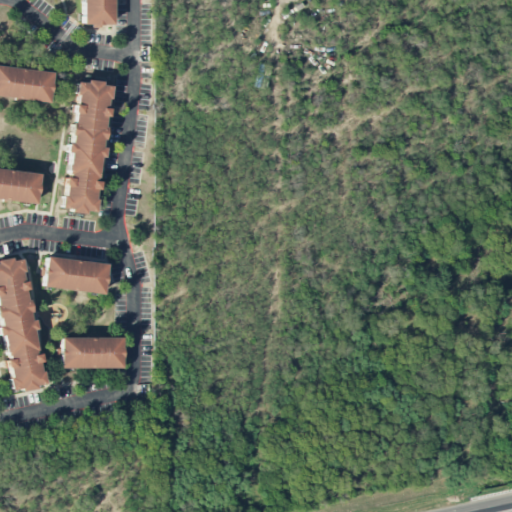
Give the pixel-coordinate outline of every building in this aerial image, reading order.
[(80,0),(80,24),(110,24),(110,0),(80,0)] [(50,71),(0,66),(0,97),(47,102),(50,71)] [(93,213),(107,83),(74,80),(60,210),(93,213)] [(0,199),(35,203),(38,172),(0,168),(0,199)] [(22,256),(0,259),(0,352),(5,391),(39,386),(22,256)] [(39,287),(102,294),(105,262),(42,256),(39,287)] [(57,367),(121,367),(121,336),(57,336),(57,367)]
